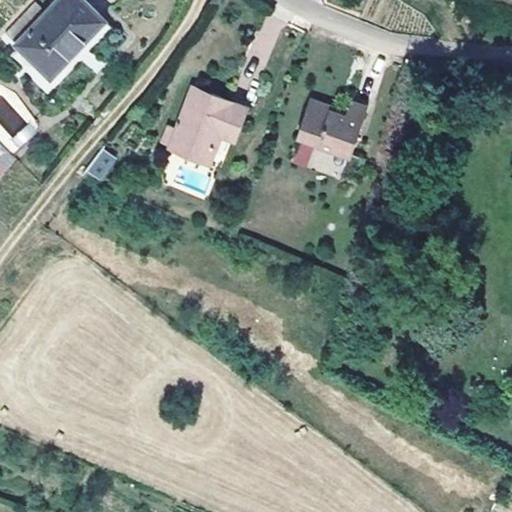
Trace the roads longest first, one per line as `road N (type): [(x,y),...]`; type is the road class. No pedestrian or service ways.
road 1 (track): [(0,258),(199,0)]
road 2 (residential): [(511,61),(409,54),(293,0)]
